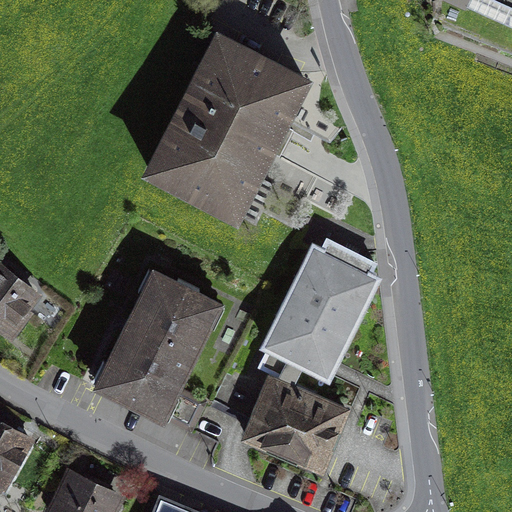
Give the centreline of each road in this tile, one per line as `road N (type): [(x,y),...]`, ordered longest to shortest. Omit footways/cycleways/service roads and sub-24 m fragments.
road 1 (residential): [(331,0),(384,158),(432,511)]
road 2 (residential): [(263,511),(0,379)]
